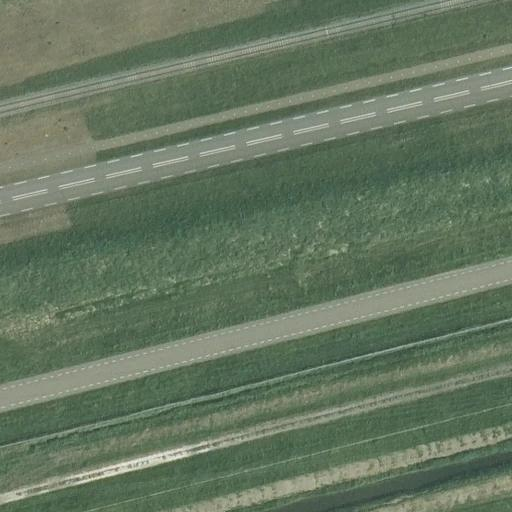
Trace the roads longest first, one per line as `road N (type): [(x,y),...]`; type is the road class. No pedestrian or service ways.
road 1 (unclassified): [(0,398),(511,269)]
road 2 (track): [(511,369),(0,494)]
road 3 (unclassified): [(511,83),(0,204)]
